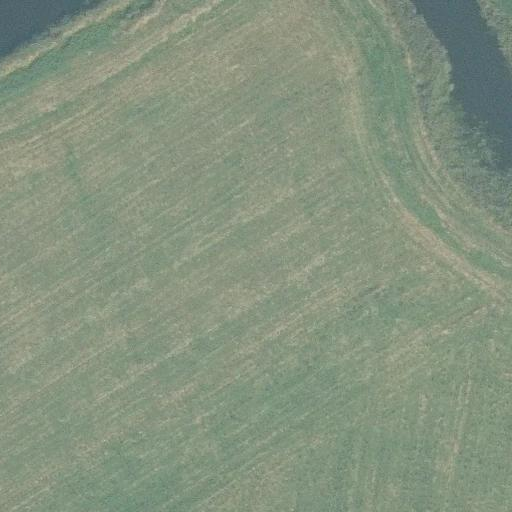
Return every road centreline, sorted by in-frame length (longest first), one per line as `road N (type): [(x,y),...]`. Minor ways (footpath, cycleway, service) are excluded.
road 1 (track): [(357,0),(382,41),(410,163),(430,199),(511,261)]
road 2 (track): [(0,118),(199,0)]
